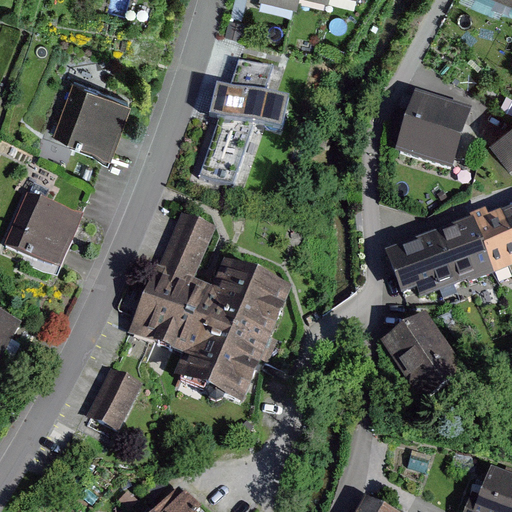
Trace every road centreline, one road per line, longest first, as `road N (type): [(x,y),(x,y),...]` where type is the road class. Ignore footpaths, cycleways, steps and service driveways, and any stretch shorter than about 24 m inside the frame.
road 1 (residential): [(0,483),(117,269),(213,0)]
road 2 (residential): [(443,0),(371,153),(375,290)]
road 3 (residential): [(270,511),(309,364),(326,333),(375,290)]
road 4 (residential): [(375,290),(365,438),(348,511)]
